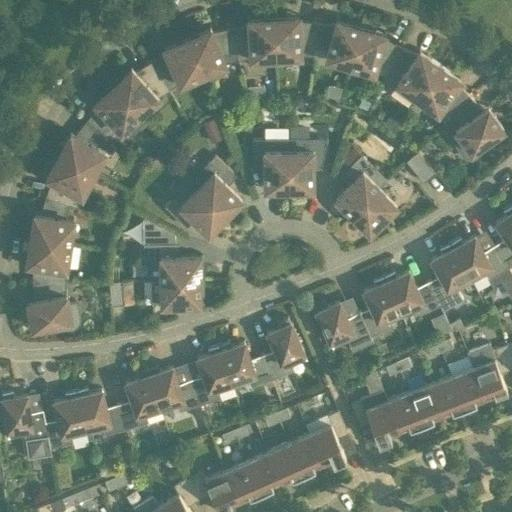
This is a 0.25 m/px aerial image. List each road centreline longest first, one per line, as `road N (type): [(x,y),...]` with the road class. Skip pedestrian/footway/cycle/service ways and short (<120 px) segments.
road 1 (residential): [(188,0),(127,29),(55,97),(12,175),(0,231)]
road 2 (residential): [(1,346),(106,341),(244,302)]
road 3 (residential): [(336,265),(426,222),(511,161)]
road 4 (residential): [(244,302),(239,275),(248,250),(269,233),(296,230),(320,241),(336,265)]
road 5 (residential): [(511,88),(454,36),(386,0)]
road 6 (tertiary): [(372,511),(511,450)]
